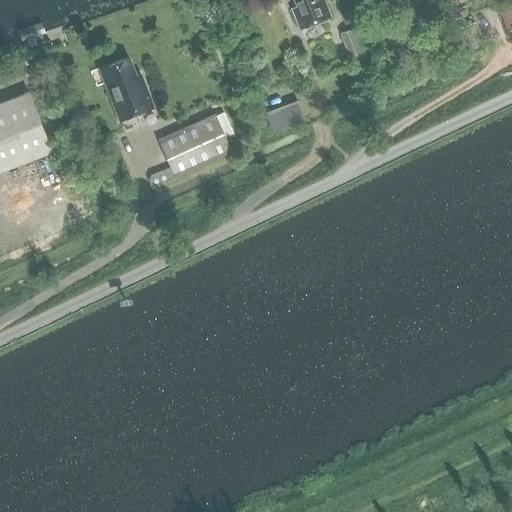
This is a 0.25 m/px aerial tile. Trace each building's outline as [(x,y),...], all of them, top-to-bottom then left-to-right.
[(299,31),(330,19),(322,0),(292,0),(296,7),(290,9),(299,31)] [(511,29),(511,3),(498,9),(507,32),(511,29)] [(465,44),(481,39),(477,27),(461,32),(465,44)] [(350,29),(338,34),(347,56),(359,52),(350,29)] [(127,57),(98,68),(119,120),(152,107),(142,82),(137,84),(127,57)] [(0,171),(50,152),(28,94),(0,104),(0,171)] [(264,113),(272,133),(306,120),(299,100),(264,113)] [(231,152),(214,115),(156,140),(173,178),(231,152)]
